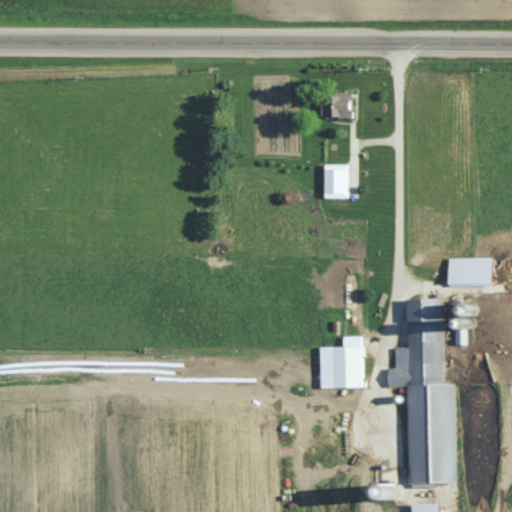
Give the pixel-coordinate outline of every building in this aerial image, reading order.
[(351,92),(327,92),(327,118),(351,118),(351,92)] [(344,162),(344,135),(328,135),(328,162),(344,162)] [(349,209),(349,182),(331,182),(331,209),(349,209)] [(444,385),(443,329),(471,329),(471,314),(476,314),(476,299),(405,299),(405,347),(394,347),(394,367),(385,367),(385,385),(444,385)] [(330,387),(363,387),(363,344),(330,344),(330,387)]
